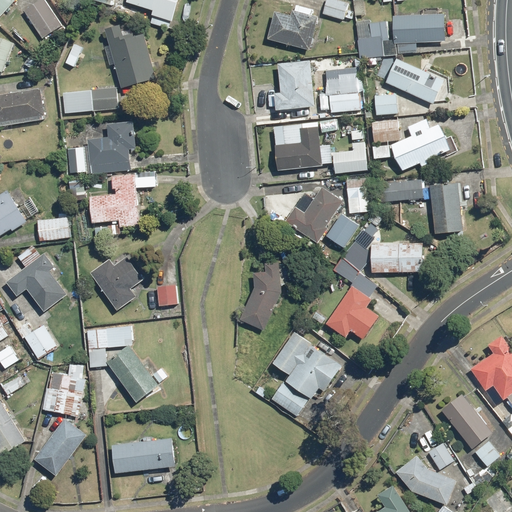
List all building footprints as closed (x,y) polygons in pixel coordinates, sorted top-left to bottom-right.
[(0,0),(0,19),(17,0),(0,0)] [(45,0),(41,0),(26,11),(45,38),(63,25),(45,0)] [(86,0),(65,0),(63,6),(81,13),(86,0)] [(172,30),(182,0),(129,0),(129,1),(155,10),(151,22),(172,30)] [(349,10),(351,3),(341,0),(328,0),(324,14),(346,21),(347,17),(354,19),(356,12),(349,10)] [(367,0),(355,0),(357,14),(369,13),(367,0)] [(277,11),(270,38),(312,50),(321,18),(313,15),(315,10),(299,5),(297,10),(294,9),(292,15),(277,11)] [(419,44),(450,44),(450,16),(396,15),(395,43),(399,43),(399,54),(419,55),(419,44)] [(107,47),(112,66),(118,64),(125,88),(160,78),(143,20),(108,31),(112,45),(107,47)] [(360,58),(398,56),(397,46),(395,46),(395,40),(391,40),(390,20),(358,22),(360,58)] [(0,71),(4,73),(14,43),(0,37),(0,71)] [(76,67),(85,48),(75,43),(66,62),(76,67)] [(399,58),(388,82),(436,104),(447,80),(399,58)] [(277,93),(278,109),(318,106),(314,60),(282,63),(284,93),(277,93)] [(65,93),(67,113),(120,109),(118,89),(65,93)] [(43,90),(0,96),(0,126),(47,119),(43,90)] [(331,92),(333,112),(364,110),(363,90),(331,92)] [(399,94),(378,93),(377,114),(398,115),(399,94)] [(414,137),(393,145),(403,170),(422,163),(423,166),(430,164),(428,159),(452,150),(442,123),(432,127),(429,119),(410,127),(414,137)] [(401,121),(375,122),(376,141),(401,141),(401,121)] [(70,147),(70,172),(133,171),(133,122),(110,123),(111,137),(90,138),(90,147),(70,147)] [(277,125),(280,170),(324,167),(324,163),(336,162),(335,146),(322,146),(320,122),(277,125)] [(355,152),(336,154),(338,173),(370,170),(367,142),(354,143),(355,152)] [(393,145),(376,145),(376,159),(393,159),(393,145)] [(113,195),(93,195),(93,224),(122,224),(122,230),(142,229),(142,176),(113,176),(113,195)] [(372,178),(349,180),(350,186),(341,186),(342,199),(351,198),(352,213),(375,211),(372,178)] [(383,183),(384,201),(425,198),(424,180),(383,183)] [(461,182),(433,184),(437,233),(465,231),(461,182)] [(328,226),(345,201),(343,200),(325,187),(309,211),(301,205),(290,221),(321,242),(331,228),(328,226)] [(0,237),(14,229),(15,231),(29,222),(9,191),(0,196),(0,237)] [(47,220),(41,220),(42,242),(71,241),(70,211),(47,212),(47,220)] [(347,247),(362,226),(344,213),(329,235),(347,247)] [(354,287),(329,323),(348,336),(354,329),(368,338),(382,317),(369,309),(375,300),(371,297),(380,285),(362,273),(374,255),(357,243),(337,272),(353,283),(354,287)] [(427,243),(375,243),(375,272),(427,272),(427,243)] [(21,258),(28,267),(8,284),(20,297),(29,289),(48,311),(69,293),(50,272),(57,266),(46,253),(43,256),(34,247),(21,258)] [(112,259),(93,272),(119,309),(138,296),(132,288),(146,279),(131,257),(118,267),(112,259)] [(257,272),(258,286),(244,319),(267,329),(283,291),(282,264),(268,265),(268,272),(257,272)] [(179,284),(159,285),(160,306),(180,305),(179,284)] [(12,321),(7,312),(0,316),(0,342),(12,334),(6,325),(12,321)] [(23,312),(13,319),(26,338),(28,337),(42,359),(60,348),(45,325),(36,331),(23,312)] [(91,369),(108,368),(106,347),(135,344),(133,326),(88,330),(91,369)] [(345,365),(299,332),(276,364),(292,375),(275,399),(299,416),(313,397),(315,398),(322,388),(327,391),(345,365)] [(511,345),(505,335),(491,345),(496,352),(472,369),(488,391),(490,390),(499,402),(506,397),(511,405),(511,345)] [(11,345),(0,352),(0,356),(7,368),(20,360),(11,345)] [(131,345),(109,363),(110,365),(141,402),(163,384),(131,345)] [(82,365),(72,364),(70,374),(54,371),(48,410),(81,416),(88,377),(81,376),(82,365)] [(31,382),(25,373),(3,386),(10,396),(31,382)] [(464,393),(444,410),(476,449),(490,438),(497,432),(464,393)] [(27,440),(0,397),(0,447),(4,455),(27,440)] [(59,475),(88,435),(67,419),(38,460),(59,475)] [(114,444),(117,473),(179,466),(176,438),(114,444)] [(490,438),(476,449),(490,466),(503,455),(490,438)] [(446,443),(431,452),(442,470),(457,461),(446,443)] [(431,470),(420,456),(400,472),(417,491),(449,504),(459,480),(431,470)] [(460,462),(452,467),(470,494),(478,488),(460,462)] [(412,511),(396,485),(381,495),(388,507),(380,511),(412,511)] [(511,511),(511,498),(503,488),(486,501),(494,511),(511,511)]
